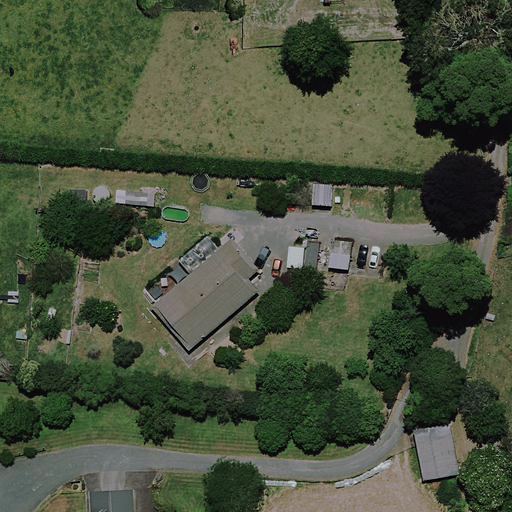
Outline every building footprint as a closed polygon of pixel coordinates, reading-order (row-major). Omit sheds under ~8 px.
[(122,191),(97,190),(96,204),(122,205),(122,191)] [(324,237),(306,237),(306,249),(291,249),(291,272),(348,273),(348,255),(323,254),(324,237)] [(243,263),(228,245),(155,308),(192,350),(254,297),(233,272),(243,263)] [(461,476),(453,433),(414,440),(422,483),(461,476)] [(132,511),(131,493),(89,495),(90,511),(132,511)]
